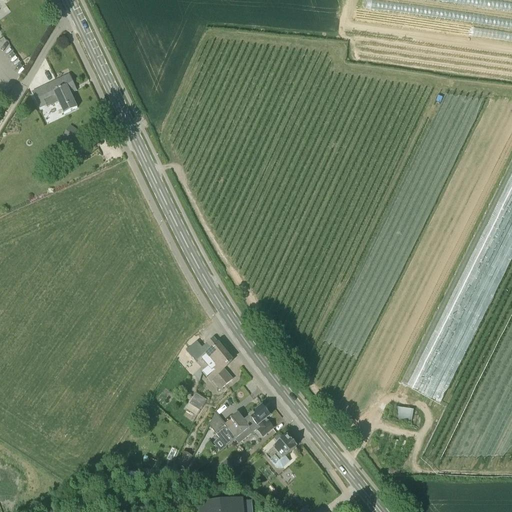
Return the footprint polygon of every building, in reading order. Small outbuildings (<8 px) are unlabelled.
[(55,95),(64,115),(77,109),(69,91),(75,87),(69,75),(32,93),(39,109),(46,106),(44,100),(55,95)] [(79,156),(90,139),(79,132),(69,149),(79,156)] [(196,364),(201,369),(213,358),(216,362),(226,354),(213,339),(200,350),(205,356),(201,359),(196,364)] [(213,358),(201,369),(203,372),(203,373),(210,382),(211,381),(219,391),(232,380),(223,369),(232,361),(226,354),(216,362),(213,358)] [(201,369),(194,375),(200,382),(202,375),(201,374),(203,373),(203,372),(201,369)] [(404,388),(445,406),(444,412),(423,460),(428,460),(429,457),(432,449),(433,446),(437,437),(453,439),(453,437),(458,426),(459,419),(463,421),(468,409),(465,408),(466,404),(459,403),(460,404),(450,402),(450,400),(448,400),(451,394),(452,387),(444,386),(445,387),(426,384),(426,381),(407,379),(405,378),(404,388)] [(194,394),(189,404),(200,411),(206,401),(194,394)] [(270,416),(262,407),(244,421),(238,415),(225,425),(215,414),(209,426),(215,434),(214,435),(225,448),(235,441),(238,445),(259,428),(257,426),(270,416)] [(414,408),(398,407),(397,422),(413,423),(414,408)] [(279,435),(274,439),(278,444),(283,440),(279,435)] [(270,461),(275,468),(282,468),(289,462),(285,458),(296,448),(287,437),(265,456),(270,461)] [(176,465),(186,470),(192,457),(182,452),(176,465)] [(226,461),(217,469),(225,479),(235,471),(226,461)] [(279,477),(270,484),(277,493),(286,486),(279,477)] [(252,511),(252,501),(243,502),(243,500),(198,504),(198,511),(252,511)]
